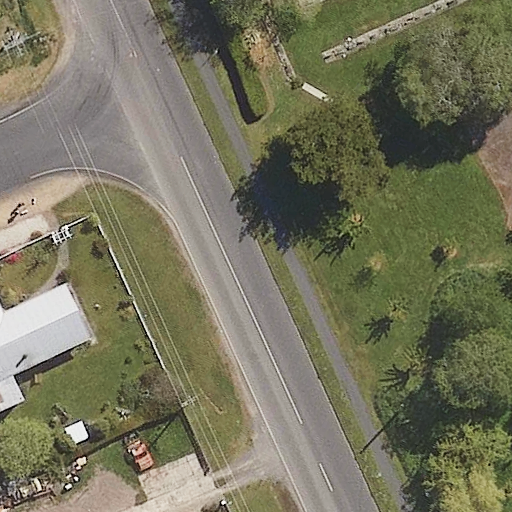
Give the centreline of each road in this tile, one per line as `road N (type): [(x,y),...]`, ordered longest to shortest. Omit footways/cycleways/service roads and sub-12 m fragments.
road 1 (residential): [(341,511),(148,86)]
road 2 (residential): [(0,154),(148,86)]
